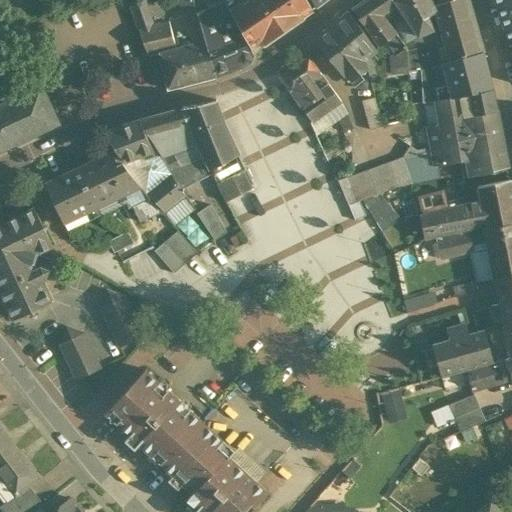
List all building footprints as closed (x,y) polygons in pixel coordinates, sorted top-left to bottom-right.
[(145,0),(142,0),(130,6),(134,16),(138,29),(154,25),(145,0)] [(200,22),(193,0),(178,0),(191,38),(198,42),(205,40),(200,22)] [(247,0),(231,12),(240,27),(253,50),(312,9),(306,0),(247,0)] [(394,0),(364,0),(352,9),(380,47),(387,42),(396,54),(392,57),(393,73),(409,72),(408,49),(407,47),(384,16),(398,5),(394,0)] [(394,0),(398,5),(402,12),(397,15),(401,22),(407,18),(418,35),(418,36),(428,32),(433,29),(427,16),(435,12),(436,12),(433,6),(430,0),(394,0)] [(468,0),(447,0),(433,6),(436,12),(435,12),(445,46),(450,61),(483,51),(468,0)] [(511,0),(495,0),(510,44),(511,43),(511,0)] [(225,15),(217,19),(216,17),(200,22),(205,40),(240,27),(231,12),(226,4),(221,7),(225,15)] [(348,11),(344,15),(345,16),(320,37),(319,35),(314,39),(343,76),(346,74),(351,81),(367,69),(366,61),(364,59),(377,49),(348,11)] [(154,25),(138,29),(148,55),(158,53),(177,48),(169,21),(154,25)] [(240,27),(205,40),(215,76),(252,62),(255,54),(253,50),(240,27)] [(428,32),(418,36),(418,35),(413,38),(415,48),(430,45),(428,32)] [(177,48),(158,53),(168,89),(215,76),(205,40),(198,42),(177,48)] [(415,48),(408,49),(409,72),(421,71),(423,103),(436,100),(436,102),(438,101),(436,87),(435,83),(436,83),(433,66),(431,50),(430,45),(415,48)] [(445,46),(431,50),(433,66),(443,64),(442,63),(442,62),(450,61),(445,46)] [(450,61),(442,63),(447,83),(451,98),(459,96),(493,88),(483,51),(450,61)] [(309,57),(281,77),(312,121),(341,101),(328,83),(320,90),(314,82),(323,75),(309,57)] [(443,85),(436,87),(438,101),(451,98),(447,83),(443,85)] [(41,85),(0,104),(0,150),(59,123),(41,85)] [(493,88),(459,96),(461,105),(469,103),(472,114),(497,109),(493,88)] [(438,101),(436,102),(440,124),(427,127),(431,147),(435,166),(438,165),(465,160),(469,176),(508,168),(497,109),(472,114),(463,115),(461,105),(459,96),(438,101)] [(374,97),(362,101),(370,130),(382,126),(374,97)] [(216,100),(181,107),(182,107),(197,143),(209,168),(238,153),(230,138),(216,100)] [(347,111),(341,101),(312,121),(318,134),(339,119),(337,116),(347,111)] [(181,107),(138,120),(147,138),(150,137),(162,156),(197,143),(182,107),(181,107)] [(347,111),(337,116),(339,119),(345,131),(354,127),(347,111)] [(138,120),(105,132),(115,150),(126,161),(153,152),(157,154),(158,154),(154,151),(147,138),(138,120)] [(182,165),(195,182),(212,173),(209,168),(197,143),(162,156),(160,157),(166,166),(173,163),(175,168),(182,165)] [(417,150),(410,146),(403,158),(404,157),(411,183),(440,177),(438,165),(435,166),(431,147),(417,150)] [(144,172),(155,186),(163,179),(150,159),(157,154),(153,152),(126,161),(133,171),(138,166),(143,173),(144,172)] [(113,153),(79,168),(98,208),(124,196),(129,208),(133,206),(150,198),(122,162),(118,164),(113,153)] [(238,153),(209,168),(212,173),(218,183),(245,169),(238,153)] [(157,154),(150,159),(163,179),(171,173),(169,170),(166,166),(160,157),(158,154),(157,154)] [(403,158),(391,161),(398,186),(411,183),(404,157),(403,158)] [(391,161),(370,169),(378,194),(384,192),(398,186),(391,161)] [(175,168),(169,170),(171,173),(182,189),(195,182),(182,165),(175,168)] [(155,186),(144,172),(143,173),(138,166),(133,171),(149,190),(155,186)] [(79,168),(46,184),(64,223),(98,208),(79,168)] [(245,169),(218,183),(227,201),(254,186),(245,169)] [(370,169),(338,180),(349,205),(360,200),(362,200),(378,194),(370,169)] [(149,190),(147,193),(164,211),(185,195),(182,189),(171,173),(163,179),(155,186),(149,190)] [(443,190),(418,196),(422,214),(420,214),(426,238),(486,225),(486,227),(511,221),(511,187),(511,180),(478,187),(481,200),(466,203),(447,208),(443,190)] [(401,219),(384,192),(378,194),(362,200),(372,217),(381,232),(401,219)] [(150,198),(133,206),(140,221),(162,211),(150,198)] [(360,200),(349,205),(355,220),(366,216),(360,200)] [(213,209),(210,204),(197,213),(215,240),(227,232),(213,209)] [(0,292),(13,319),(27,312),(27,313),(35,316),(37,308),(51,301),(41,280),(46,278),(47,275),(44,267),(41,266),(36,268),(33,263),(38,253),(52,246),(43,229),(47,227),(45,223),(41,222),(34,207),(0,223),(0,292)] [(511,221),(486,227),(484,227),(487,241),(494,278),(496,285),(497,291),(497,292),(511,288),(511,221)] [(484,227),(437,239),(442,259),(474,251),(473,245),(487,241),(484,227)] [(198,253),(178,230),(166,241),(185,264),(198,253)] [(128,231),(108,241),(114,252),(134,243),(128,231)] [(185,264),(166,241),(155,251),(169,267),(175,274),(185,264)] [(511,288),(497,292),(499,299),(500,304),(494,305),(497,318),(502,317),(511,357),(511,356),(511,288)] [(125,297),(108,290),(101,308),(120,347),(144,335),(125,297)] [(407,312),(438,303),(435,291),(404,301),(407,312)] [(81,333),(68,328),(63,342),(60,343),(77,379),(101,367),(84,332),(81,333)] [(483,330),(433,344),(442,376),(493,361),(483,330)] [(493,363),(442,378),(446,389),(470,382),(472,388),(511,377),(511,378),(511,356),(511,357),(493,363)] [(145,369),(105,413),(129,436),(125,441),(134,449),(139,444),(173,475),(168,480),(177,489),(182,484),(192,493),(187,499),(200,511),(250,511),(268,493),(257,482),(246,472),(229,457),(198,428),(203,422),(145,369)] [(402,414),(397,393),(383,396),(387,417),(402,414)] [(474,394),(450,404),(455,417),(479,407),(474,394)] [(479,407),(455,417),(461,431),(485,421),(479,407)] [(511,414),(502,420),(506,431),(511,428),(511,414)] [(235,451),(203,422),(198,428),(229,457),(235,451)] [(6,434),(0,425),(0,488),(9,500),(14,496),(15,496),(29,485),(39,478),(39,477),(37,478),(5,435),(6,434)] [(235,451),(229,457),(246,472),(256,460),(239,445),(235,451)] [(29,485),(15,496),(14,496),(9,500),(0,506),(0,507),(3,511),(34,511),(41,506),(44,505),(29,485)] [(82,511),(71,498),(53,511),(82,511)] [(500,511),(490,500),(477,511),(500,511)] [(345,511),(345,503),(312,505),(312,511),(345,511)]
